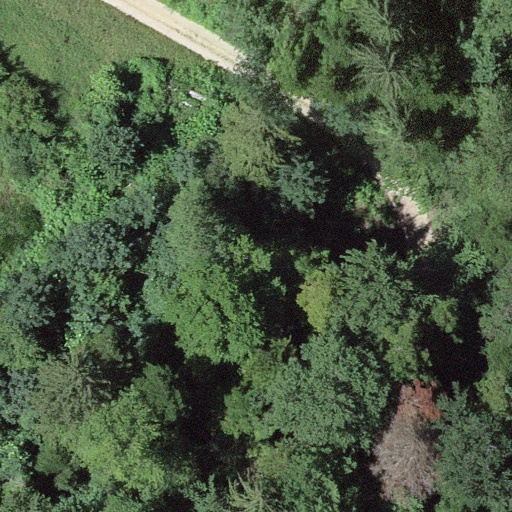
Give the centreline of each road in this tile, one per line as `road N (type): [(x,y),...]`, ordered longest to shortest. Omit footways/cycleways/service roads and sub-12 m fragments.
road 1 (track): [(124,0),(347,126),(408,207),(409,305),(338,400),(254,473),(232,511)]
road 2 (track): [(382,173),(511,121)]
